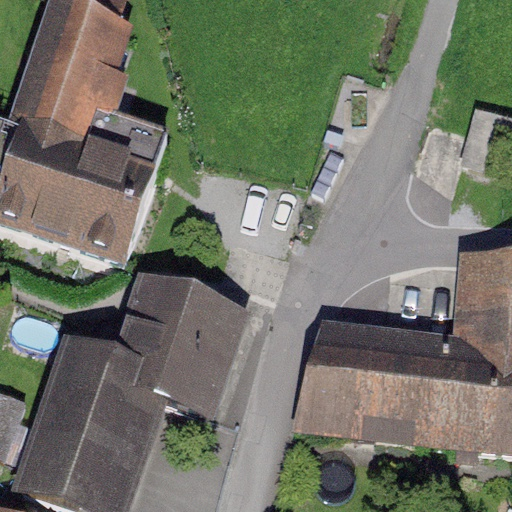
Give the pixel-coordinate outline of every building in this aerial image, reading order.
[(0,137),(0,147),(84,173),(124,47),(37,20),(0,137)] [(0,208),(0,248),(111,283),(139,191),(17,153),(0,208)] [(137,290),(109,374),(222,411),(250,327),(137,290)] [(511,454),(511,296),(458,292),(453,341),(327,329),(317,437),(511,454)] [(65,358),(9,506),(24,511),(123,511),(167,397),(65,358)] [(0,459),(4,460),(18,407),(0,402),(0,459)]
